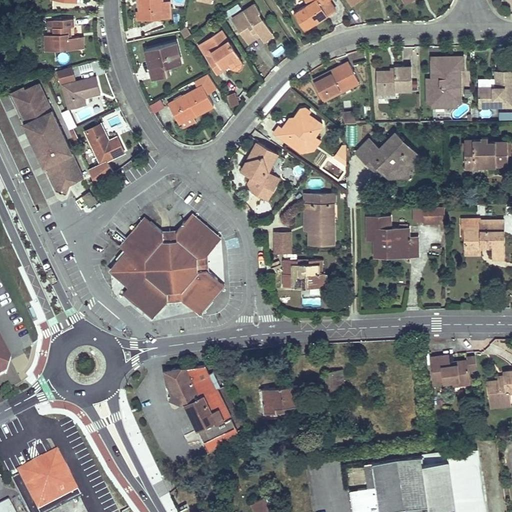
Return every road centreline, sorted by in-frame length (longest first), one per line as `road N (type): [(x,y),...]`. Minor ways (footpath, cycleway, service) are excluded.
road 1 (residential): [(198,174),(272,85),(307,56),(360,34),(472,30)]
road 2 (tertiary): [(256,334),(511,324)]
road 3 (residential): [(109,0),(126,82),(153,133),(198,174)]
road 4 (secondary): [(94,335),(71,312),(0,161)]
road 5 (residential): [(198,174),(248,238),(256,334)]
road 6 (secondary): [(0,202),(60,350)]
road 7 (secondary): [(77,392),(154,506)]
road 8 (secondary): [(154,506),(116,417),(111,381)]
